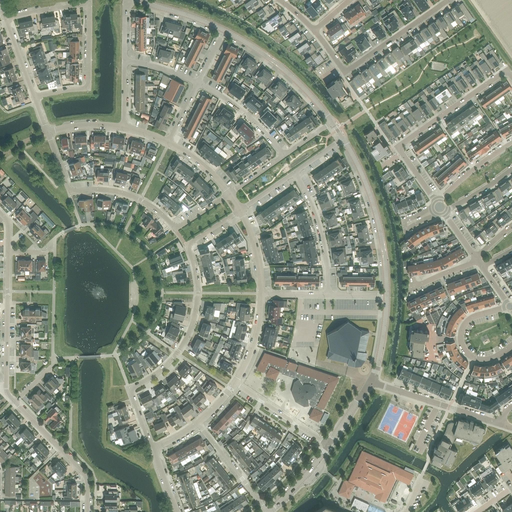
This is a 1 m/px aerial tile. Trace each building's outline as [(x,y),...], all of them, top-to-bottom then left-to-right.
[(249,0),(244,4),(249,10),(254,7),(256,10),(264,5),(260,0),(257,0),(256,0),(249,0)] [(320,3),(317,0),(310,0),(308,2),(318,12),(318,13),(321,11),(320,10),(322,8),(319,4),(320,3)] [(407,0),(402,4),(405,7),(401,10),(405,16),(404,17),(406,20),(407,19),(408,20),(414,15),(408,7),(411,5),(407,0)] [(415,0),(414,1),(421,10),(423,9),(424,10),(427,8),(426,7),(428,5),(424,0),(415,0)] [(312,17),(318,12),(308,2),(306,4),(308,7),(306,9),(312,17)] [(453,10),(458,18),(464,13),(469,20),(473,18),(462,3),(458,6),(457,5),(452,9),(452,10),(453,10)] [(352,11),(357,19),(365,13),(359,4),(354,8),(355,9),(352,11)] [(257,12),(261,18),(267,14),(270,17),(276,12),(272,6),(269,8),(266,5),(257,12)] [(398,16),(394,10),(390,13),(391,14),(388,16),(389,17),(388,17),(388,18),(384,22),(385,24),(387,27),(388,27),(390,31),(392,29),(393,30),(397,27),(396,26),(398,25),(396,22),(397,20),(395,18),(398,16)] [(453,10),(452,10),(449,12),(448,11),(444,14),(445,15),(450,23),(454,20),(458,25),(461,22),(458,18),(453,10)] [(357,19),(352,11),(350,13),(349,12),(347,13),(344,15),(350,24),(357,19)] [(272,26),(278,22),(281,26),(287,21),(283,15),(280,17),(278,13),(268,20),(272,26)] [(62,28),(67,27),(67,29),(69,31),(72,30),(72,25),(71,14),(64,15),(65,20),(62,20),(62,28)] [(71,14),(72,25),(75,24),(75,28),(81,28),(81,21),(78,22),(77,14),(71,14)] [(445,15),(441,18),(440,17),(436,20),(437,21),(443,28),(447,26),(450,30),(454,28),(450,23),(445,15)] [(55,16),(48,17),(50,26),(53,26),(54,29),(54,31),(57,33),(61,33),(58,21),(55,21),(55,16)] [(50,26),(48,17),(42,18),(43,23),(40,24),(41,31),(50,30),(50,26)] [(28,31),(28,32),(32,31),(32,33),(38,32),(36,25),(33,25),(32,20),(26,22),(28,31)] [(162,25),(160,33),(163,34),(163,32),(168,34),(171,22),(168,21),(167,22),(166,21),(164,26),(162,25)] [(437,21),(433,23),(432,22),(428,25),(429,26),(435,34),(439,31),(444,38),(447,35),(443,28),(437,21)] [(28,31),(26,22),(20,24),(21,28),(18,29),(20,37),(26,35),(25,32),(28,31)] [(173,37),(177,24),(171,22),(168,34),(169,33),(173,34),(173,37)] [(288,23),(279,29),(283,35),(288,31),(291,35),(298,30),(293,24),(290,26),(288,23)] [(336,23),(332,26),(339,36),(342,34),(344,37),(350,33),(344,24),(340,26),(338,23),(336,24),(336,23)] [(182,26),(180,26),(180,25),(177,24),(173,37),(176,37),(183,40),(185,33),(180,32),(182,26)] [(372,30),(371,30),(374,34),(374,33),(379,40),(385,35),(379,25),(372,30)] [(336,38),(339,36),(332,26),(329,28),(329,29),(328,30),(330,34),(327,35),(333,44),(338,41),(336,38)] [(429,26),(426,29),(425,28),(420,31),(421,32),(422,32),(427,39),(431,37),(436,43),(440,41),(435,34),(429,26)] [(199,30),(195,38),(200,41),(204,32),(199,30)] [(204,32),(200,41),(205,43),(209,35),(204,32)] [(298,32),(288,39),(292,44),(298,40),(301,44),(307,40),(303,33),(300,35),(298,32)] [(422,32),(421,32),(418,34),(417,33),(413,36),(415,39),(419,45),(423,42),(426,47),(430,44),(427,39),(422,32)] [(70,47),(79,47),(79,41),(75,41),(75,38),(67,38),(67,44),(70,44),(70,47)] [(365,38),(362,40),(361,39),(359,41),(360,42),(357,44),(361,51),(370,45),(365,38)] [(200,41),(196,39),(194,44),(202,48),(205,43),(200,41)] [(415,39),(412,41),(411,40),(406,43),(411,50),(415,47),(419,52),(422,50),(422,49),(419,45),(415,39)] [(307,42),(297,49),(301,54),(307,50),(310,54),(316,50),(312,43),(309,45),(307,42)] [(345,47),(339,52),(342,56),(344,58),(347,62),(353,58),(351,56),(356,52),(352,47),(353,46),(351,43),(345,47)] [(402,48),(400,50),(399,50),(403,56),(406,60),(410,58),(407,53),(411,50),(406,43),(402,47),(402,48)] [(202,48),(194,44),(191,49),(200,53),(202,48)] [(231,46),(228,44),(224,53),(229,55),(233,48),(230,47),(231,46)] [(32,59),(45,54),(42,45),(33,48),(34,51),(30,53),(32,59)] [(166,50),(161,48),(161,47),(158,46),(157,52),(159,53),(158,59),(159,59),(159,60),(163,61),(166,50)] [(0,56),(8,54),(6,48),(1,50),(0,47),(0,56)] [(394,51),(390,53),(390,54),(395,61),(401,69),(404,66),(399,59),(403,56),(399,50),(400,50),(397,47),(393,50),(394,51)] [(493,67),(493,68),(498,65),(497,64),(501,61),(491,47),(488,49),(490,51),(488,52),(492,56),(487,59),(493,67)] [(166,50),(163,61),(167,62),(168,62),(170,57),(173,58),(175,51),(166,48),(166,50)] [(234,58),(238,49),(236,48),(235,49),(233,48),(229,55),(233,57),(234,58)] [(200,53),(191,49),(189,53),(197,58),(200,53)] [(70,52),(66,52),(66,58),(67,58),(67,61),(74,61),(74,58),(79,58),(79,52),(70,52)] [(386,56),(383,59),(382,59),(388,67),(393,74),(396,71),(391,64),(395,61),(390,54),(390,53),(389,52),(385,55),(386,56)] [(485,73),(486,74),(490,71),(489,70),(493,67),(487,59),(483,52),(479,55),(484,62),(480,65),(485,72),(485,73)] [(197,58),(189,53),(186,58),(195,62),(197,58)] [(229,55),(224,53),(222,58),(230,62),(233,57),(229,55)] [(315,53),(305,59),(309,65),(315,61),(318,65),(324,60),(320,54),(317,56),(315,53)] [(0,66),(6,64),(5,62),(10,60),(8,54),(0,56),(0,66)] [(48,63),(45,54),(32,59),(35,65),(41,63),(42,65),(48,63)] [(246,70),(252,60),(249,58),(247,57),(245,62),(242,60),(238,66),(241,68),(241,67),(246,70)] [(184,63),(192,67),(195,62),(186,58),(184,63)] [(230,62),(222,58),(220,63),(228,67),(230,62)] [(378,62),(375,64),(374,64),(380,72),(383,77),(387,74),(384,70),(388,67),(382,59),(383,59),(382,58),(378,60),(378,62)] [(252,60),(246,70),(250,73),(249,74),(252,76),(256,69),(254,68),(257,64),(255,63),(256,62),(252,60)] [(476,67),(472,70),(477,78),(478,79),(482,76),(481,75),(485,73),(485,72),(480,65),(476,60),(473,63),(476,67)] [(66,64),(66,70),(79,70),(79,64),(74,64),(74,61),(67,61),(67,64),(66,64)] [(48,63),(42,65),(43,68),(37,70),(39,77),(49,73),(47,69),(50,68),(48,63)] [(228,67),(220,63),(217,67),(226,72),(228,67)] [(367,70),(372,78),(375,82),(378,80),(379,80),(376,75),(380,72),(374,64),(375,64),(374,63),(370,66),(371,67),(367,70)] [(468,73),(464,75),(470,83),(469,83),(470,85),(474,82),(473,81),(477,78),(472,70),(467,63),(463,66),(468,73)] [(5,77),(15,73),(13,67),(7,70),(6,67),(0,68),(0,72),(1,74),(4,73),(5,77)] [(226,72),(217,67),(215,72),(223,77),(226,72)] [(363,73),(359,75),(364,83),(368,88),(371,85),(368,80),(372,78),(367,70),(366,68),(362,71),(363,73)] [(261,81),(268,72),(265,69),(265,70),(263,69),(260,73),(258,71),(253,77),(256,79),(257,78),(261,81)] [(136,80),(145,80),(148,80),(148,71),(139,71),(139,74),(136,74),(136,80)] [(460,78),(456,81),(462,89),(461,89),(462,90),(466,87),(466,86),(469,83),(470,83),(464,75),(461,71),(457,74),(460,78)] [(39,77),(41,83),(45,81),(46,84),(47,84),(55,81),(53,75),(51,72),(49,73),(39,77)] [(223,77),(215,72),(212,77),(221,81),(223,77)] [(268,72),(261,81),(265,84),(264,85),(267,87),(271,82),(268,81),(272,76),(271,75),(271,74),(268,72)] [(5,77),(3,77),(6,86),(12,84),(11,81),(17,79),(15,73),(5,77)] [(164,96),(176,102),(184,85),(163,74),(163,75),(161,82),(167,85),(168,83),(170,84),(165,93),(159,90),(157,94),(163,97),(164,96)] [(359,75),(358,74),(354,77),(355,78),(351,81),(360,93),(363,91),(364,90),(360,86),(364,83),(359,75)] [(453,84),(449,86),(453,92),(452,92),(454,96),(459,93),(458,91),(461,89),(462,89),(456,81),(453,76),(449,79),(453,84)] [(234,96),(240,87),(237,85),(239,82),(234,78),(230,84),(233,86),(229,91),(231,93),(230,94),(234,96)] [(346,106),(353,101),(349,95),(348,96),(340,85),(344,82),(343,82),(339,78),(335,81),(334,80),(327,85),(329,87),(327,88),(330,92),(331,92),(330,92),(331,91),(334,94),(335,93),(337,95),(335,96),(338,100),(339,99),(341,101),(340,101),(343,105),(345,104),(346,106)] [(274,94),(283,85),(280,82),(279,81),(274,86),(272,84),(268,89),(274,94)] [(351,81),(348,83),(359,97),(365,93),(363,91),(360,93),(351,81)] [(502,84),(507,92),(511,89),(506,81),(502,84)] [(445,89),(441,92),(445,99),(450,96),(449,94),(452,92),(453,92),(449,86),(445,82),(442,84),(445,89)] [(502,84),(497,87),(503,95),(507,92),(502,84)] [(286,87),(283,85),(274,94),(281,100),(286,94),(284,92),(287,89),(286,88),(286,87)] [(14,95),(22,92),(20,86),(14,89),(13,86),(7,88),(9,93),(12,92),(14,95)] [(243,89),(240,87),(234,96),(237,98),(237,97),(239,99),(243,93),(246,95),(250,89),(245,86),(243,89)] [(497,87),(493,91),(498,98),(503,95),(497,87)] [(428,90),(433,97),(437,103),(440,101),(441,102),(445,99),(441,92),(436,95),(433,90),(432,91),(430,89),(428,90)] [(422,91),(418,93),(425,103),(430,111),(431,110),(434,108),(435,109),(439,106),(437,103),(433,97),(429,100),(422,91)] [(493,91),(488,94),(494,101),(498,98),(493,91)] [(22,92),(14,95),(15,99),(12,100),(13,105),(19,103),(20,100),(24,98),(22,92)] [(249,106),(250,108),(257,100),(253,96),(254,94),(251,92),(247,98),(249,100),(246,104),(246,105),(248,107),(249,106)] [(494,101),(488,94),(484,97),(489,105),(494,101)] [(211,100),(202,95),(200,100),(208,105),(211,100)] [(289,107),(297,98),(295,95),(294,96),(293,95),(290,98),(288,96),(282,101),(284,104),(285,103),(289,107)] [(489,105),(484,97),(479,100),(485,108),(489,105)] [(297,98),(289,107),(292,110),(291,111),(294,114),(299,108),(297,106),(301,103),(300,102),(300,101),(297,98)] [(208,105),(200,100),(198,105),(206,109),(208,105)] [(254,112),(255,111),(258,108),(260,110),(265,104),(263,102),(261,104),(257,100),(250,108),(252,109),(251,110),(254,112)] [(162,110),(170,114),(173,109),(167,106),(169,103),(163,101),(161,106),(163,107),(162,110)] [(418,101),(414,104),(417,108),(422,116),(423,116),(427,113),(427,114),(431,112),(431,110),(430,111),(425,103),(421,106),(418,101)] [(406,102),(403,104),(409,114),(415,122),(415,121),(419,119),(420,120),(424,117),(423,116),(422,116),(417,108),(413,111),(406,102)] [(144,103),(136,103),(135,109),(141,109),(141,112),(147,112),(147,107),(144,107),(144,103)] [(469,108),(468,108),(475,118),(483,113),(479,107),(476,109),(475,108),(476,108),(473,104),(469,107),(469,108)] [(206,109),(198,105),(195,110),(204,114),(206,109)] [(263,122),(264,121),(265,122),(272,115),(270,112),(272,110),(268,106),(263,111),(265,113),(260,118),(261,118),(260,119),(263,122)] [(221,124),(229,111),(228,111),(229,110),(226,108),(225,109),(224,108),(220,112),(218,111),(213,118),(218,121),(218,122),(221,124)] [(464,111),(472,124),(474,122),(473,120),(475,118),(468,108),(464,111)] [(170,114),(162,110),(160,113),(158,112),(157,114),(167,119),(170,114)] [(204,114),(195,110),(193,115),(201,119),(204,114)] [(230,112),(229,111),(221,124),(224,126),(229,129),(234,122),(232,121),(231,120),(234,115),(233,114),(233,113),(231,111),(230,112)] [(318,123),(315,119),(317,118),(315,117),(314,118),(312,115),(313,114),(312,111),(306,116),(313,126),(318,123)] [(460,114),(466,124),(469,123),(470,125),(472,124),(464,111),(460,114)] [(400,113),(398,115),(401,119),(407,127),(411,124),(412,125),(416,123),(415,121),(415,122),(409,114),(405,117),(402,112),(400,113)] [(167,119),(157,114),(156,116),(158,117),(157,120),(165,124),(167,119)] [(460,114),(455,118),(464,130),(462,127),(466,124),(460,114)] [(201,119),(193,115),(190,120),(199,124),(201,119)] [(269,127),(274,122),(277,125),(282,120),(277,115),(275,117),(272,115),(265,122),(266,123),(265,124),(268,127),(268,126),(269,127)] [(306,116),(303,118),(302,116),(300,117),(301,119),(308,129),(313,126),(306,116)] [(394,117),(391,120),(394,125),(399,132),(403,130),(404,131),(408,128),(407,127),(401,119),(397,122),(394,117)] [(451,121),(458,130),(460,129),(462,131),(464,130),(455,118),(451,121)] [(301,119),(297,122),(304,132),(308,129),(301,119)] [(165,124),(157,120),(155,123),(153,122),(151,124),(162,130),(165,124)] [(199,124),(190,120),(188,124),(196,129),(199,124)] [(384,121),(378,125),(389,140),(391,138),(383,126),(386,123),(384,121)] [(450,136),(458,130),(451,121),(450,121),(446,124),(448,127),(449,127),(449,128),(446,130),(450,136)] [(503,124),(504,126),(509,135),(511,132),(511,129),(509,124),(507,121),(503,124)] [(297,122),(293,125),(299,135),(304,132),(297,122)] [(242,135),(249,127),(244,123),(239,128),(236,125),(232,130),(237,135),(239,132),(242,135)] [(386,123),(383,126),(391,138),(395,135),(396,136),(400,133),(399,132),(394,125),(390,127),(386,123)] [(196,129),(188,124),(185,129),(194,134),(196,129)] [(299,135),(293,125),(288,128),(288,127),(295,138),(299,135)] [(509,135),(504,126),(499,129),(504,137),(509,135)] [(242,135),(241,136),(243,137),(243,141),(248,145),(255,140),(251,136),(254,132),(249,127),(242,135)] [(295,138),(288,127),(281,132),(283,134),(285,133),(286,135),(284,136),(288,140),(289,139),(290,141),(295,138)] [(435,131),(441,139),(445,136),(440,128),(435,131)] [(185,129),(183,134),(191,139),(194,134),(185,129)] [(386,153),(390,150),(387,145),(388,144),(384,147),(376,136),(377,135),(373,129),(366,134),(368,136),(366,137),(368,141),(369,141),(370,143),(369,144),(371,148),(373,146),(374,148),(373,149),(375,153),(374,154),(374,153),(373,154),(376,158),(378,156),(380,159),(387,154),(386,153)] [(435,131),(431,134),(436,142),(441,139),(435,131)] [(496,131),(488,136),(494,144),(501,139),(499,135),(496,131)] [(431,134),(426,137),(432,145),(436,142),(431,134)] [(487,134),(482,138),(489,147),(494,144),(488,136),(487,134)] [(100,146),(100,135),(98,135),(96,136),(94,136),(94,140),(91,140),(91,148),(94,148),(94,146),(100,146)] [(100,135),(100,146),(105,146),(105,148),(108,149),(108,141),(106,140),(106,136),(104,136),(101,135),(100,135)] [(82,146),(81,136),(78,136),(77,137),(75,137),(75,143),(73,143),(74,150),(79,149),(79,147),(82,146)] [(82,136),(81,136),(82,146),(87,146),(87,145),(90,145),(90,142),(87,142),(87,136),(85,136),(82,136)] [(117,148),(119,137),(117,137),(115,137),(113,137),(112,143),(110,142),(109,149),(114,149),(114,147),(117,148)] [(119,137),(117,148),(120,148),(120,150),(125,151),(127,145),(124,145),(125,139),(123,139),(120,137),(119,137)] [(426,137),(422,140),(427,148),(432,145),(426,137)] [(72,150),(71,144),(69,144),(68,138),(66,139),(65,138),(64,138),(63,139),(61,140),(62,144),(61,144),(62,149),(67,148),(67,151),(72,150)] [(482,138),(478,141),(485,150),(489,147),(482,138)] [(202,146),(198,151),(201,153),(203,155),(210,146),(203,140),(200,144),(202,146)] [(427,148),(422,140),(417,144),(423,151),(427,148)] [(133,151),(135,151),(138,141),(136,141),(134,141),(132,141),(130,146),(128,145),(126,152),(132,154),(133,151)] [(138,141),(135,151),(135,154),(142,156),(146,146),(143,145),(143,144),(142,143),(139,142),(138,141)] [(474,144),(480,154),(485,150),(478,141),(474,144)] [(465,144),(465,145),(469,150),(466,152),(472,160),(476,157),(471,149),(467,143),(465,144)] [(423,151),(417,144),(413,147),(418,155),(423,151)] [(473,147),(471,149),(476,157),(480,154),(474,144),(472,145),(473,147)] [(152,147),(150,146),(148,151),(146,151),(144,157),(151,160),(153,155),(154,155),(156,149),(155,148),(154,147),(153,147),(152,147)] [(210,146),(203,155),(207,158),(213,151),(209,147),(210,146)] [(271,155),(270,153),(271,151),(268,147),(266,148),(265,147),(263,149),(261,147),(260,148),(266,158),(271,155)] [(266,158),(260,148),(258,149),(259,151),(257,153),(255,151),(262,161),(266,158)] [(213,151),(207,158),(212,162),(219,153),(218,155),(213,151)] [(262,161),(255,151),(251,154),(258,164),(262,161)] [(213,163),(216,166),(220,161),(222,163),(226,159),(219,153),(212,162),(213,164),(213,163)] [(258,164),(251,154),(252,156),(248,159),(246,157),(253,167),(258,164)] [(70,170),(80,166),(79,164),(82,163),(80,157),(74,160),(75,162),(69,164),(70,166),(70,169),(70,170)] [(253,167),(246,157),(243,159),(242,158),(241,159),(242,160),(249,170),(253,167)] [(341,169),(345,166),(346,168),(349,166),(345,158),(341,160),(339,157),(335,160),(342,170),(341,169)] [(460,157),(456,161),(462,168),(466,164),(460,157)] [(456,161),(453,158),(451,160),(454,162),(452,164),(458,171),(462,168),(456,161)] [(181,163),(180,162),(178,160),(177,160),(173,165),(170,163),(167,168),(172,172),(173,169),(176,170),(176,171),(181,163)] [(249,170),(242,160),(237,164),(244,173),(249,170)] [(330,164),(337,174),(342,170),(335,160),(334,160),(335,161),(330,164)] [(176,171),(176,170),(174,173),(176,174),(174,177),(177,179),(179,176),(185,166),(183,165),(181,163),(176,171)] [(244,173),(237,164),(233,167),(240,177),(240,176),(244,173)] [(330,164),(326,167),(333,177),(335,175),(333,174),(336,172),(337,174),(330,164)] [(452,164),(447,168),(454,175),(458,171),(452,164)] [(103,181),(103,171),(103,168),(104,166),(101,165),(101,168),(95,167),(94,174),(97,174),(97,180),(99,180),(101,181),(103,181)] [(441,168),(443,171),(450,179),(454,175),(447,168),(445,165),(441,168)] [(81,169),(80,166),(70,170),(72,172),(73,174),(73,175),(79,173),(80,176),(86,174),(84,168),(81,169)] [(188,168),(185,166),(179,176),(183,179),(190,170),(188,168)] [(402,166),(397,169),(396,167),(390,171),(395,178),(392,180),(393,180),(405,171),(402,166)] [(231,179),(233,177),(236,180),(240,177),(233,167),(234,168),(232,170),(230,168),(225,172),(231,179)] [(326,167),(322,170),(328,180),(333,177),(326,167)] [(103,171),(103,181),(105,181),(107,181),(109,181),(109,175),(112,175),(112,169),(103,168),(103,171)] [(441,168),(437,172),(446,182),(450,179),(443,171),(441,168)] [(191,171),(190,170),(183,179),(189,183),(194,177),(192,176),(194,172),(192,171),(191,171)] [(322,170),(317,173),(324,183),(323,181),(327,178),(328,180),(322,170)] [(122,173),(114,171),(113,175),(115,176),(114,182),(116,182),(118,183),(119,184),(120,184),(122,173)] [(408,176),(405,171),(393,180),(397,187),(405,181),(404,179),(408,176)] [(122,173),(120,184),(122,184),(124,184),(126,184),(127,179),(130,179),(131,174),(122,172),(122,173)] [(446,182),(437,172),(433,176),(441,186),(446,182)] [(313,176),(314,178),(313,179),(315,184),(317,183),(318,184),(321,182),(322,184),(324,183),(317,173),(313,176)] [(138,176),(133,174),(131,180),(133,181),(131,186),(132,187),(133,187),(134,188),(135,188),(136,188),(137,188),(140,182),(139,182),(140,179),(137,178),(138,176)] [(194,177),(189,183),(194,189),(197,186),(203,181),(201,179),(201,178),(199,176),(196,179),(194,177)] [(342,190),(354,185),(352,181),(351,180),(346,182),(345,179),(338,182),(340,185),(342,190)] [(511,187),(511,182),(510,179),(507,181),(503,184),(508,191),(511,187)] [(197,186),(194,189),(196,191),(194,193),(196,195),(207,184),(205,182),(204,182),(203,181),(197,186)] [(207,184),(196,195),(197,197),(200,195),(202,197),(204,195),(210,189),(210,188),(209,187),(209,186),(207,184)] [(508,191),(503,184),(499,187),(496,189),(497,191),(501,196),(508,191)] [(354,185),(342,190),(345,198),(352,195),(351,192),(355,190),(355,188),(354,185)] [(170,198),(169,197),(168,196),(172,190),(170,188),(167,191),(163,188),(160,193),(164,196),(160,201),(162,202),(163,202),(164,204),(170,198)] [(205,200),(199,205),(201,208),(207,204),(208,203),(213,200),(210,197),(214,192),(213,191),(214,191),(212,189),(211,189),(210,188),(210,189),(204,195),(202,197),(201,197),(205,200)] [(294,189),(289,193),(296,202),(300,199),(301,200),(303,198),(301,194),(298,196),(299,195),(297,190),(295,192),(294,189)] [(330,200),(331,199),(328,191),(326,189),(321,193),(322,197),(317,199),(318,200),(319,204),(330,200)] [(419,205),(420,205),(419,204),(424,202),(423,198),(424,197),(423,194),(421,192),(420,192),(419,190),(414,192),(415,194),(419,205)] [(6,206),(12,200),(10,197),(12,195),(9,191),(4,195),(6,197),(2,202),(6,206)] [(495,192),(494,191),(492,193),(491,192),(487,195),(491,202),(498,198),(495,192)] [(289,193),(285,196),(291,206),(296,202),(289,193)] [(413,207),(414,206),(409,193),(407,194),(407,196),(405,197),(409,209),(413,208),(413,207)] [(409,194),(409,193),(414,206),(416,206),(419,205),(415,194),(412,195),(411,193),(409,194)] [(172,195),(169,197),(170,198),(164,204),(166,205),(166,206),(168,208),(176,199),(174,197),(172,195)] [(491,202),(487,195),(482,197),(483,198),(480,200),(485,207),(486,210),(489,208),(488,206),(492,204),(491,202)] [(176,199),(168,208),(170,209),(171,209),(172,211),(178,205),(178,204),(180,201),(178,200),(180,198),(178,196),(176,199)] [(284,196),(280,199),(287,209),(291,206),(285,196),(284,196)] [(15,197),(12,200),(6,206),(10,210),(15,206),(17,208),(21,204),(15,197)] [(409,209),(405,197),(404,197),(405,198),(400,200),(404,210),(406,210),(409,209)] [(353,198),(346,200),(348,206),(348,208),(361,204),(360,202),(360,200),(359,201),(359,199),(354,201),(353,198)] [(80,206),(80,207),(84,207),(85,211),(85,212),(89,211),(94,210),(92,199),(84,200),(79,200),(79,202),(78,202),(78,203),(78,204),(78,205),(79,206),(80,206)] [(102,206),(110,207),(111,200),(103,200),(103,199),(98,199),(97,206),(97,209),(98,209),(101,210),(102,209),(102,206)] [(280,199),(276,202),(283,212),(287,209),(280,199)] [(332,205),(330,200),(319,204),(320,208),(321,207),(322,209),(326,207),(327,210),(334,207),(333,204),(332,205)] [(400,200),(392,203),(395,213),(396,213),(396,212),(398,211),(399,213),(403,211),(404,210),(400,200)] [(485,207),(480,200),(477,201),(473,203),(478,212),(485,207)] [(123,204),(115,201),(113,207),(121,210),(126,212),(126,210),(127,210),(128,208),(127,207),(128,205),(123,203),(123,204)] [(283,212),(276,202),(271,205),(278,215),(279,214),(283,212)] [(475,217),(473,214),(478,212),(473,203),(468,206),(466,208),(472,218),(475,217)] [(172,211),(173,212),(173,213),(175,214),(176,215),(180,210),(184,213),(189,210),(182,204),(180,206),(178,204),(178,205),(172,211)] [(361,204),(348,208),(350,212),(350,213),(363,209),(362,209),(362,208),(361,204)] [(26,214),(28,212),(25,210),(26,209),(22,205),(18,209),(20,212),(15,216),(17,218),(17,219),(19,221),(26,214)] [(271,205),(267,208),(274,218),(278,215),(271,205)] [(263,211),(262,211),(269,221),(274,218),(267,208),(263,211)] [(458,212),(463,221),(468,218),(469,220),(472,218),(466,208),(463,210),(463,209),(458,212)] [(506,208),(499,214),(506,222),(510,219),(510,218),(511,216),(511,215),(507,210),(506,208)] [(352,218),(353,221),(359,220),(358,217),(364,215),(363,213),(364,213),(363,209),(350,213),(351,213),(353,218),(352,218)] [(325,222),(336,218),(335,213),(336,213),(335,210),(328,212),(329,215),(324,216),(325,218),(324,218),(325,222)] [(268,222),(269,221),(262,211),(263,211),(262,211),(261,212),(258,214),(260,217),(259,218),(260,220),(261,219),(264,222),(266,221),(267,222),(268,222)] [(292,221),(307,216),(306,214),(305,211),(293,214),(295,220),(292,221)] [(28,212),(26,214),(19,221),(21,224),(22,223),(24,225),(29,220),(32,223),(38,217),(33,212),(30,215),(28,212)] [(40,215),(47,222),(50,219),(43,212),(40,215)] [(500,215),(494,220),(500,227),(502,225),(502,226),(506,222),(499,214),(500,215)] [(151,228),(155,224),(153,221),(153,220),(148,216),(143,223),(148,227),(149,226),(151,228)] [(307,216),(292,221),(293,224),(297,223),(298,225),(296,225),(296,226),(309,222),(307,216)] [(338,223),(336,218),(325,222),(326,225),(327,225),(327,227),(332,225),(333,228),(340,226),(339,223),(338,223)] [(34,235),(40,228),(38,226),(40,223),(36,219),(32,224),(34,226),(29,230),(34,235)] [(50,219),(47,222),(52,228),(55,225),(50,219)] [(494,220),(487,226),(494,233),(498,230),(497,229),(500,227),(494,220)] [(310,227),(309,222),(296,226),(298,231),(295,232),(310,227)] [(438,223),(436,223),(439,235),(444,233),(442,222),(438,223)] [(360,226),(360,223),(353,224),(355,232),(368,230),(367,226),(366,224),(360,226)] [(434,224),(430,225),(434,237),(439,235),(436,223),(434,224)] [(155,224),(151,228),(153,230),(152,231),(153,231),(151,233),(151,234),(153,237),(155,237),(156,235),(157,236),(163,230),(159,225),(158,226),(155,224)] [(430,225),(424,228),(430,239),(434,237),(430,225)] [(488,227),(482,232),(487,238),(489,236),(490,236),(494,233),(487,226),(488,227)] [(300,234),(301,236),(310,233),(312,233),(311,229),(310,227),(295,232),(296,235),(300,234)] [(43,231),(40,228),(34,235),(38,239),(43,235),(45,237),(49,232),(45,229),(43,231)] [(330,240),(343,237),(341,228),(333,230),(334,233),(329,234),(330,236),(329,236),(330,240)] [(419,231),(424,238),(428,236),(430,239),(424,228),(419,231)] [(414,234),(421,244),(425,241),(424,238),(419,231),(414,234)] [(234,242),(236,245),(243,240),(240,235),(237,237),(234,232),(233,232),(232,232),(230,233),(230,234),(229,235),(230,235),(234,242)] [(482,232),(475,237),(481,244),(485,240),(487,238),(482,232)] [(267,237),(262,239),(263,242),(262,242),(263,245),(275,242),(275,241),(274,242),(272,233),(266,234),(267,237)] [(411,236),(409,237),(417,247),(421,244),(414,234),(411,236)] [(230,235),(228,236),(227,236),(225,238),(233,250),(235,249),(232,244),(234,242),(230,235)] [(357,243),(358,246),(366,244),(365,242),(370,240),(369,239),(370,239),(369,235),(358,237),(359,243),(357,243)] [(343,237),(330,240),(331,243),(332,245),(336,244),(337,247),(345,245),(344,242),(343,242),(341,237),(343,237)] [(405,242),(410,248),(409,249),(409,250),(409,249),(413,253),(415,251),(415,252),(416,251),(415,251),(416,249),(415,248),(417,247),(409,237),(407,239),(408,239),(405,242)] [(233,250),(225,238),(223,239),(222,240),(221,241),(225,248),(227,251),(229,249),(231,252),(233,250)] [(314,242),(314,239),(303,241),(303,244),(299,244),(299,247),(315,245),(315,242),(314,242)] [(225,248),(221,241),(219,242),(218,242),(216,244),(217,246),(215,248),(220,255),(224,252),(223,249),(225,248)] [(210,254),(210,253),(209,251),(212,250),(212,248),(214,247),(212,242),(203,248),(204,249),(200,250),(200,251),(199,252),(200,254),(201,255),(201,256),(210,254)] [(263,245),(264,250),(277,247),(275,242),(263,245)] [(460,259),(465,256),(463,251),(459,246),(455,248),(460,259)] [(264,250),(266,256),(278,253),(277,247),(264,250)] [(333,258),(346,256),(345,248),(337,249),(338,252),(333,252),(333,254),(333,258)] [(360,257),(373,255),(372,252),(371,250),(365,251),(365,248),(359,249),(359,252),(360,252),(361,257),(360,257)] [(460,259),(455,248),(450,251),(449,249),(456,261),(460,259)] [(456,261),(449,249),(447,250),(448,252),(445,254),(451,264),(456,261)] [(317,256),(316,250),(303,252),(304,258),(301,258),(317,256)] [(212,253),(210,253),(210,254),(201,256),(202,258),(201,258),(202,261),(214,258),(212,253)] [(266,258),(267,261),(273,260),(274,263),(279,262),(277,253),(278,253),(266,256),(266,258)] [(451,264),(445,254),(443,255),(444,257),(442,258),(440,253),(440,254),(446,267),(451,264)] [(446,267),(440,254),(438,254),(439,257),(437,257),(441,269),(446,267)] [(180,255),(169,259),(172,266),(165,269),(166,272),(166,273),(178,269),(176,265),(183,262),(180,255)] [(240,255),(232,257),(233,266),(236,265),(244,264),(244,262),(244,261),(244,258),(241,259),(240,255)] [(373,255),(360,257),(361,266),(368,265),(368,262),(373,261),(373,259),(373,255)] [(346,256),(333,258),(334,262),(335,263),(341,262),(341,265),(347,264),(346,256)] [(502,262),(507,271),(511,268),(511,264),(509,259),(508,259),(503,263),(502,262)] [(25,270),(25,260),(18,260),(18,266),(15,266),(15,274),(20,274),(20,270),(25,270)] [(32,260),(25,260),(25,270),(29,270),(29,273),(34,273),(35,266),(32,266),(32,260)] [(35,275),(41,275),(41,270),(45,270),(45,261),(39,260),(39,266),(36,266),(35,275)] [(496,266),(497,267),(496,268),(498,270),(501,276),(505,274),(507,277),(510,276),(507,271),(502,262),(502,263),(496,266)] [(212,264),(204,266),(204,268),(204,269),(205,272),(216,269),(220,268),(219,265),(216,266),(215,263),(212,264)] [(178,272),(172,273),(173,276),(176,275),(177,282),(187,280),(186,273),(179,274),(178,272)] [(347,273),(337,273),(337,276),(341,276),(341,286),(347,286),(347,276),(347,273)] [(473,275),(476,285),(482,283),(480,278),(481,278),(480,276),(479,276),(478,273),(473,275)] [(245,275),(237,276),(237,279),(234,279),(235,284),(241,285),(240,281),(247,280),(247,279),(247,278),(247,276),(246,276),(246,274),(245,275)] [(206,277),(206,276),(206,277),(206,278),(206,281),(207,281),(207,282),(213,281),(214,284),(220,284),(219,277),(216,277),(215,275),(206,277)] [(476,285),(473,275),(467,277),(472,288),(471,286),(476,284),(476,285)] [(469,289),(472,288),(467,277),(462,279),(466,288),(469,287),(469,289)] [(461,289),(466,288),(462,279),(457,280),(461,292),(462,292),(461,289)] [(459,293),(460,292),(461,294),(462,294),(461,292),(457,280),(452,282),(456,294),(457,294),(456,292),(459,291),(459,293)] [(451,295),(456,294),(452,282),(447,284),(448,288),(447,288),(449,293),(450,293),(451,295)] [(442,286),(437,289),(443,302),(445,301),(444,299),(447,297),(446,295),(448,295),(445,289),(443,290),(442,286)] [(437,289),(432,291),(437,303),(442,300),(443,302),(437,289)] [(432,291),(427,293),(432,304),(432,305),(437,303),(432,291)] [(427,293),(422,295),(427,306),(432,304),(427,293)] [(422,295),(417,298),(422,309),(427,306),(422,295)] [(492,306),(492,305),(496,304),(493,296),(488,297),(490,306),(492,306)] [(417,298),(412,300),(418,313),(421,312),(420,310),(422,309),(417,298)] [(269,311),(280,312),(281,307),(286,307),(287,301),(273,300),(272,305),(271,305),(268,304),(268,308),(269,308),(269,311)] [(412,300),(407,302),(408,305),(408,306),(409,308),(410,308),(412,313),(415,312),(416,314),(418,313),(412,300)] [(173,311),(186,314),(186,310),(185,310),(186,308),(180,306),(180,302),(174,302),(172,308),(174,308),(173,311)] [(471,302),(465,304),(464,302),(459,304),(459,303),(461,307),(465,312),(468,310),(469,312),(472,311),(474,311),(471,302)] [(206,306),(205,312),(214,313),(214,311),(216,310),(220,311),(221,303),(213,303),(213,307),(206,306)] [(239,312),(249,314),(250,307),(245,307),(246,304),(237,303),(236,308),(240,309),(239,312)] [(461,307),(458,309),(456,308),(454,310),(463,318),(464,316),(466,314),(465,312),(461,307)] [(29,321),(35,321),(35,319),(41,319),(41,316),(42,316),(45,317),(47,314),(41,312),(41,310),(39,310),(39,309),(35,309),(35,310),(29,310),(29,308),(25,308),(25,310),(23,310),(23,311),(21,312),(22,315),(23,315),(23,319),(29,319),(29,321)] [(449,315),(459,321),(461,319),(463,318),(454,310),(452,312),(454,313),(452,316),(450,314),(449,315)] [(186,314),(173,311),(173,314),(171,314),(169,320),(176,323),(177,319),(183,320),(183,318),(184,318),(186,314)] [(280,312),(269,311),(268,317),(271,317),(271,322),(282,323),(282,318),(280,318),(280,312)] [(435,324),(436,324),(439,317),(437,311),(430,314),(435,324)] [(214,313),(205,312),(204,317),(208,318),(208,320),(217,323),(218,317),(215,317),(213,315),(214,313)] [(237,312),(235,321),(243,322),(243,319),(248,320),(249,314),(239,312),(237,312)] [(415,312),(412,313),(416,321),(421,318),(418,313),(416,314),(415,312)] [(429,323),(434,324),(430,314),(426,316),(429,323)] [(457,326),(459,321),(449,315),(447,318),(445,317),(444,320),(457,326)] [(446,321),(444,327),(456,330),(456,329),(456,328),(457,326),(444,320),(446,321)] [(243,322),(235,321),(234,326),(236,327),(236,330),(245,333),(247,326),(243,326),(244,322),(243,322)] [(166,326),(164,329),(178,336),(179,332),(178,331),(179,330),(176,328),(177,325),(172,322),(171,324),(171,325),(170,327),(168,328),(166,326)] [(203,323),(201,328),(209,331),(210,328),(214,329),(215,324),(210,322),(209,325),(203,323)] [(329,350),(327,358),(348,363),(347,365),(355,367),(355,366),(364,360),(365,360),(366,353),(364,352),(369,332),(361,330),(361,331),(348,322),(327,335),(330,350),(329,350)] [(31,333),(34,333),(34,324),(27,324),(27,327),(21,327),(21,330),(21,331),(20,331),(20,332),(20,333),(21,333),(31,333)] [(164,337),(163,339),(171,345),(175,339),(178,336),(164,329),(160,326),(159,329),(163,331),(161,335),(164,337)] [(502,333),(506,338),(511,333),(511,328),(510,326),(502,333)] [(277,336),(278,330),(266,327),(265,330),(264,333),(277,336)] [(444,327),(447,328),(445,335),(454,335),(455,332),(456,330),(444,327)] [(209,331),(201,328),(199,334),(205,336),(205,338),(210,340),(211,335),(208,334),(209,331)] [(412,345),(411,345),(410,345),(410,348),(413,348),(412,351),(411,351),(411,354),(423,356),(424,350),(423,349),(425,336),(428,337),(429,332),(414,329),(414,333),(411,332),(410,338),(413,339),(412,345)] [(245,333),(236,330),(235,333),(232,332),(231,338),(238,340),(239,337),(244,339),(245,333)] [(33,342),(34,342),(34,333),(31,333),(21,333),(20,333),(20,334),(20,335),(21,335),(21,336),(21,339),(25,339),(25,342),(27,342),(33,342)] [(276,341),(277,336),(264,333),(263,338),(276,341)] [(229,338),(227,343),(232,345),(231,348),(239,352),(241,346),(238,345),(239,342),(229,338)] [(263,338),(262,344),(274,347),(276,341),(263,338)] [(197,339),(194,344),(202,348),(203,348),(204,347),(206,346),(209,348),(212,343),(207,340),(205,343),(197,339)] [(20,350),(21,350),(31,350),(33,350),(33,346),(39,346),(39,342),(34,342),(33,342),(27,342),(27,345),(21,345),(21,347),(21,348),(20,348),(20,349),(20,350)] [(455,342),(446,343),(447,347),(444,348),(445,351),(447,350),(456,347),(456,345),(455,345),(455,342)] [(202,348),(194,344),(192,349),(197,352),(196,355),(205,362),(209,355),(202,351),(201,350),(202,348)] [(148,353),(156,363),(159,360),(160,358),(157,355),(160,351),(154,346),(151,349),(151,351),(148,353)] [(458,351),(457,349),(457,348),(456,347),(447,350),(448,352),(446,353),(448,357),(450,356),(458,351)] [(231,348),(230,348),(229,351),(226,350),(224,355),(229,357),(230,354),(237,357),(239,352),(231,348)] [(21,350),(20,350),(20,351),(20,352),(20,353),(21,353),(21,354),(21,356),(27,356),(27,359),(34,359),(34,350),(33,350),(31,350),(21,350)] [(458,351),(450,356),(452,359),(450,360),(452,362),(451,363),(461,355),(458,351)] [(156,363),(148,353),(145,356),(139,355),(137,357),(138,357),(141,363),(144,367),(149,364),(150,366),(152,365),(152,366),(156,363)] [(297,364),(289,361),(288,362),(286,361),(287,361),(267,354),(267,355),(264,356),(264,355),(261,360),(262,360),(261,362),(261,361),(257,369),(263,372),(267,373),(266,375),(274,380),(279,372),(281,372),(281,373),(288,376),(295,378),(296,377),(299,379),(294,382),(292,392),(295,401),(304,406),(310,405),(314,408),(309,417),(318,421),(323,413),(321,412),(322,409),(323,409),(338,380),(337,380),(336,378),(336,377),(298,365),(296,365),(297,364)] [(463,358),(461,355),(451,363),(456,368),(464,359),(463,358)] [(229,360),(222,356),(219,361),(222,363),(221,367),(227,370),(226,371),(230,373),(231,370),(230,369),(232,365),(227,363),(229,360)] [(141,363),(138,357),(134,359),(136,362),(128,366),(133,377),(141,373),(137,364),(141,363)] [(503,370),(506,368),(508,371),(511,367),(511,366),(511,365),(506,357),(504,358),(505,359),(501,361),(502,363),(500,364),(503,370)] [(34,359),(27,359),(27,362),(21,362),(21,365),(20,366),(20,368),(21,368),(21,370),(29,370),(31,370),(31,365),(34,365),(34,363),(34,359)] [(458,366),(463,370),(468,362),(465,360),(466,360),(464,359),(456,368),(458,366)] [(498,376),(504,373),(503,370),(500,364),(498,362),(495,364),(495,363),(494,364),(498,376)] [(188,374),(192,370),(196,373),(198,370),(192,366),(190,368),(186,364),(185,365),(184,364),(181,368),(188,374)] [(489,366),(491,378),(498,376),(494,364),(492,365),(489,366)] [(470,376),(477,378),(479,366),(477,365),(477,366),(474,365),(470,376)] [(188,374),(181,368),(178,371),(179,372),(183,376),(181,378),(185,382),(187,384),(192,377),(188,374)] [(399,374),(398,377),(403,379),(407,370),(402,368),(401,371),(399,372),(399,373),(399,374)] [(408,381),(412,372),(407,370),(403,379),(408,381)] [(416,370),(415,374),(412,372),(408,381),(413,383),(418,371),(416,370)] [(413,383),(418,385),(422,376),(423,372),(419,370),(418,371),(413,383)] [(433,379),(430,378),(432,374),(429,373),(428,376),(423,388),(428,390),(433,379)] [(174,375),(170,379),(176,385),(179,388),(185,382),(181,378),(179,380),(175,376),(174,375)] [(52,376),(48,380),(56,389),(63,383),(63,379),(59,378),(56,380),(52,376)] [(214,391),(217,387),(216,387),(216,386),(212,382),(213,380),(207,376),(205,378),(209,380),(207,381),(205,383),(214,391)] [(418,385),(423,388),(428,376),(427,378),(422,376),(418,385)] [(433,379),(428,390),(433,392),(438,381),(439,377),(437,376),(436,380),(433,379)] [(176,385),(170,379),(167,382),(168,383),(167,383),(171,387),(169,389),(174,395),(176,393),(173,389),(176,385)] [(50,394),(56,389),(48,380),(45,384),(49,388),(46,390),(50,394)] [(433,392),(438,394),(442,384),(439,383),(440,382),(438,381),(433,392)] [(442,384),(438,394),(443,396),(447,387),(449,382),(446,381),(445,384),(443,383),(442,384)] [(452,389),(449,388),(451,383),(449,382),(447,387),(443,396),(448,399),(449,395),(451,395),(451,394),(451,392),(452,389)] [(214,391),(205,383),(201,387),(199,385),(198,387),(203,392),(205,390),(210,394),(211,395),(214,391)] [(162,385),(158,388),(165,398),(166,399),(170,397),(174,395),(169,389),(168,388),(166,390),(163,386),(162,385)] [(198,391),(194,394),(203,403),(206,400),(205,399),(206,399),(202,394),(203,392),(198,387),(196,389),(198,391)] [(511,392),(508,387),(503,390),(509,399),(511,396),(511,392)] [(165,398),(158,388),(154,390),(155,391),(154,392),(158,397),(155,398),(159,405),(162,403),(161,400),(165,398)] [(39,390),(34,395),(42,403),(47,398),(49,401),(51,398),(46,393),(44,395),(39,390)] [(505,402),(509,399),(503,390),(499,393),(498,392),(505,402)] [(501,405),(505,402),(498,392),(494,395),(501,405)] [(149,393),(145,395),(150,406),(153,405),(153,406),(155,405),(156,407),(159,405),(155,398),(153,400),(150,394),(149,393)] [(460,393),(457,402),(463,403),(466,393),(465,395),(460,393)] [(463,403),(468,405),(471,395),(466,393),(463,403),(463,404),(463,403)] [(203,403),(194,394),(191,398),(189,396),(187,397),(192,404),(194,402),(198,406),(199,406),(203,403)] [(42,403),(34,395),(28,400),(34,405),(32,407),(37,412),(39,410),(37,408),(42,403)] [(150,406),(145,395),(141,397),(141,399),(145,409),(150,406)] [(468,405),(473,407),(476,396),(471,395),(468,405)] [(494,395),(497,400),(489,405),(490,411),(493,410),(500,405),(501,405),(494,395)] [(478,408),(481,398),(476,396),(473,407),(478,408)] [(192,404),(187,397),(185,399),(187,401),(183,404),(185,407),(190,414),(194,411),(193,410),(194,410),(190,405),(192,404)] [(490,411),(489,405),(484,404),(486,399),(481,398),(478,408),(478,409),(478,408),(487,411),(490,411)] [(237,402),(232,408),(240,416),(242,414),(240,411),(243,408),(237,402)] [(118,415),(128,412),(126,406),(120,408),(119,405),(114,407),(115,412),(117,412),(118,415)] [(177,405),(175,407),(180,413),(182,412),(185,416),(186,416),(187,417),(190,414),(185,407),(181,410),(177,405)] [(56,406),(53,409),(52,408),(46,413),(48,415),(44,419),(46,422),(49,419),(51,421),(52,420),(53,422),(50,425),(54,429),(57,426),(58,427),(60,424),(63,421),(56,414),(61,410),(56,406)] [(174,410),(170,413),(177,423),(181,421),(180,420),(181,420),(178,415),(180,413),(175,407),(173,408),(174,410)] [(240,416),(232,408),(228,412),(236,419),(238,417),(240,419),(241,417),(240,416)] [(118,415),(113,417),(114,421),(117,420),(119,425),(126,423),(124,419),(130,417),(128,412),(118,415)] [(236,419),(228,412),(224,416),(234,425),(236,423),(234,422),(236,419)] [(9,425),(16,418),(12,413),(8,417),(6,415),(1,420),(5,424),(7,423),(9,425)] [(177,423),(170,413),(166,416),(165,413),(163,415),(164,417),(166,422),(169,420),(172,425),(173,426),(177,423)] [(158,423),(162,431),(167,429),(166,428),(167,428),(164,423),(166,422),(164,417),(163,415),(162,414),(160,415),(162,419),(157,421),(158,423)] [(234,425),(224,416),(220,420),(228,427),(230,425),(232,427),(234,425)] [(254,427),(260,419),(255,416),(250,423),(248,422),(244,427),(247,428),(250,424),(254,427)] [(21,422),(16,418),(9,425),(11,427),(9,429),(14,433),(19,428),(17,426),(21,422)] [(260,419),(254,427),(256,428),(255,431),(257,433),(264,422),(260,419)] [(440,466),(442,462),(450,465),(457,450),(449,447),(451,443),(452,443),(456,437),(462,439),(462,437),(470,440),(469,441),(476,443),(477,442),(479,442),(482,432),(484,433),(485,430),(483,429),(484,427),(479,426),(479,425),(474,423),(473,426),(472,426),(473,422),(470,420),(470,422),(464,420),(464,421),(458,419),(458,421),(456,420),(455,423),(453,423),(452,423),(451,423),(450,423),(449,423),(449,424),(448,424),(448,425),(447,425),(447,426),(445,432),(440,442),(439,442),(437,446),(440,448),(439,449),(435,447),(433,450),(435,451),(432,457),(433,457),(431,461),(440,466)] [(220,420),(217,424),(225,432),(226,433),(228,431),(226,429),(228,427),(220,420)] [(264,422),(257,433),(262,436),(269,425),(264,422)] [(158,423),(154,425),(157,433),(158,432),(158,434),(162,431),(158,423)] [(225,432),(217,424),(211,429),(217,435),(221,432),(223,434),(225,432)] [(269,425),(262,436),(266,439),(268,436),(273,428),(269,425)] [(119,443),(123,441),(124,444),(137,439),(133,430),(129,431),(127,427),(116,431),(118,438),(119,443)] [(24,439),(30,433),(26,428),(22,432),(20,429),(15,435),(19,439),(21,437),(23,440),(24,439)] [(268,436),(266,439),(271,442),(278,431),(273,428),(268,436)] [(283,435),(278,431),(271,442),(274,444),(274,443),(276,444),(283,435)] [(24,439),(26,441),(24,444),(28,448),(33,443),(31,441),(35,437),(30,433),(24,439)] [(201,438),(194,442),(199,452),(199,451),(204,449),(202,447),(205,445),(201,438)] [(231,450),(238,444),(235,440),(227,446),(231,450)] [(290,446),(299,453),(302,448),(293,441),(291,444),(288,441),(286,443),(290,446)] [(199,452),(194,442),(189,444),(194,454),(197,453),(198,455),(200,454),(199,451),(199,452)] [(37,455),(45,447),(40,443),(37,446),(35,444),(29,449),(33,454),(35,452),(37,454),(37,455)] [(238,444),(231,450),(234,455),(241,449),(244,447),(240,443),(238,444)] [(194,454),(189,444),(184,447),(190,457),(194,454)] [(244,447),(234,455),(238,459),(248,451),(249,449),(246,445),(244,447)] [(511,454),(511,453),(511,448),(509,445),(505,447),(504,446),(498,450),(499,452),(495,454),(501,462),(497,465),(502,472),(510,467),(511,469),(511,470),(511,472),(511,474),(511,454)] [(290,446),(286,450),(295,457),(299,453),(290,446)] [(49,452),(45,447),(37,455),(37,454),(36,456),(42,463),(48,458),(46,455),(49,452)] [(184,447),(180,450),(185,459),(190,457),(184,447)] [(295,457),(286,450),(283,447),(281,450),(282,450),(280,452),(283,454),(292,461),(295,457)] [(180,450),(175,452),(179,460),(180,462),(185,459),(180,450)] [(292,461),(283,454),(280,452),(278,450),(275,453),(280,457),(277,461),(282,465),(284,462),(288,465),(292,461)] [(248,451),(238,459),(241,463),(248,457),(251,456),(251,455),(248,451)] [(400,468),(362,451),(348,481),(344,480),(338,494),(349,498),(353,488),(355,489),(358,488),(359,486),(376,494),(374,497),(385,502),(395,478),(409,484),(413,474),(400,468)] [(5,452),(0,456),(0,461),(2,463),(11,454),(10,453),(7,455),(5,452)] [(179,460),(175,452),(167,457),(172,464),(179,460)] [(254,460),(251,456),(248,457),(241,463),(244,467),(252,462),(252,461),(254,460)] [(207,469),(217,461),(213,457),(204,464),(204,465),(207,469)] [(252,462),(244,467),(248,472),(255,467),(256,469),(260,466),(258,464),(254,459),(254,460),(252,461),(252,462)] [(48,467),(54,474),(56,472),(63,465),(60,461),(59,462),(58,461),(54,465),(52,463),(48,467)] [(217,461),(207,469),(210,474),(213,472),(220,466),(217,461)] [(275,463),(271,467),(279,475),(283,471),(280,468),(282,465),(277,461),(275,463)] [(479,462),(472,467),(475,471),(482,466),(479,462)] [(66,468),(63,465),(56,472),(59,474),(56,476),(60,480),(64,476),(62,474),(67,470),(66,469),(66,468)] [(213,472),(210,474),(212,476),(214,474),(216,476),(223,470),(220,466),(213,472)] [(279,475),(271,467),(267,471),(268,471),(275,479),(279,475)] [(488,474),(494,483),(499,480),(498,479),(500,478),(496,472),(496,473),(494,470),(493,470),(490,467),(485,471),(488,474)] [(223,470),(216,476),(212,479),(215,482),(216,481),(217,482),(227,474),(223,470)] [(268,471),(264,475),(271,483),(275,479),(268,471)] [(179,482),(191,478),(190,474),(189,475),(189,472),(177,476),(179,482)] [(230,479),(227,474),(217,482),(221,486),(230,479)] [(487,488),(494,483),(488,474),(482,478),(484,481),(483,482),(487,488)] [(271,483),(264,475),(260,479),(267,486),(271,483)] [(193,483),(191,478),(179,482),(181,487),(193,483)] [(267,486),(260,479),(259,478),(255,482),(263,490),(267,486)] [(230,479),(221,486),(224,491),(221,493),(222,496),(224,495),(226,493),(228,491),(227,489),(234,483),(230,479)] [(479,480),(473,484),(480,493),(487,488),(483,482),(482,483),(479,480)] [(65,481),(65,486),(68,486),(67,490),(76,490),(76,486),(77,485),(76,484),(75,483),(74,484),(71,484),(71,481),(65,481)] [(195,488),(193,483),(181,487),(183,492),(195,488)] [(475,497),(480,493),(473,484),(467,488),(469,492),(468,492),(472,498),(475,496),(475,497)] [(197,493),(195,488),(183,492),(185,497),(197,493)] [(76,490),(67,490),(67,493),(64,493),(64,499),(71,499),(71,496),(76,496),(76,490)] [(243,505),(248,502),(243,495),(242,496),(238,490),(235,492),(237,496),(243,505)] [(105,501),(120,501),(120,498),(119,497),(116,497),(116,495),(117,495),(118,491),(109,491),(108,495),(105,495),(105,499),(107,499),(107,501),(105,501)] [(455,505),(452,507),(456,511),(458,510),(459,511),(463,511),(474,505),(470,500),(473,498),(472,498),(468,492),(467,491),(459,496),(462,500),(460,501),(458,498),(453,502),(455,505)] [(216,495),(214,492),(211,494),(214,500),(220,497),(217,494),(216,495)] [(197,493),(185,497),(187,502),(199,498),(198,496),(197,493)] [(237,496),(233,499),(239,508),(240,507),(241,508),(244,506),(243,505),(237,496)] [(199,498),(187,502),(189,508),(197,505),(198,508),(204,505),(203,502),(200,503),(199,498)] [(355,498),(351,505),(365,511),(368,504),(355,498)] [(228,502),(229,504),(230,504),(234,511),(239,508),(233,499),(230,501),(228,502)] [(120,501),(105,501),(107,501),(107,503),(105,503),(105,508),(108,508),(108,511),(117,511),(117,507),(116,507),(116,505),(119,505),(120,504),(120,501)] [(228,502),(224,505),(225,507),(228,511),(232,511),(234,511),(230,504),(229,504),(228,502)]
